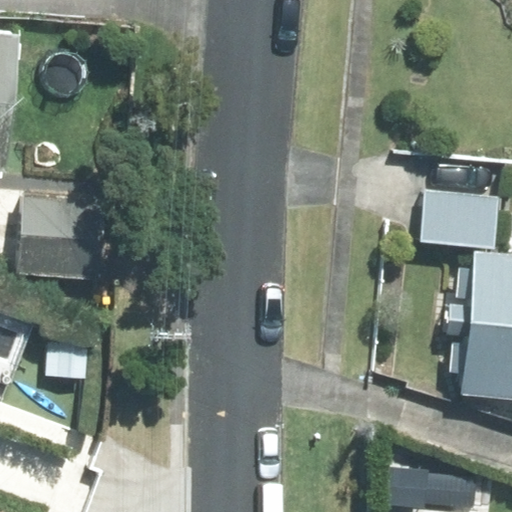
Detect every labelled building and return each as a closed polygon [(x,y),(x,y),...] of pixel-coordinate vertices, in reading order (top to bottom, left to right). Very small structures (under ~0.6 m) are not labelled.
[(485,240),(489,194),(417,187),(413,234),(485,240)] [(84,203),(13,199),(9,275),(80,279),(84,203)] [(453,386),(511,391),(511,251),(467,246),(453,386)] [(0,501),(16,507),(32,461),(0,449),(0,501)] [(178,511),(180,470),(99,465),(96,511),(178,511)]
